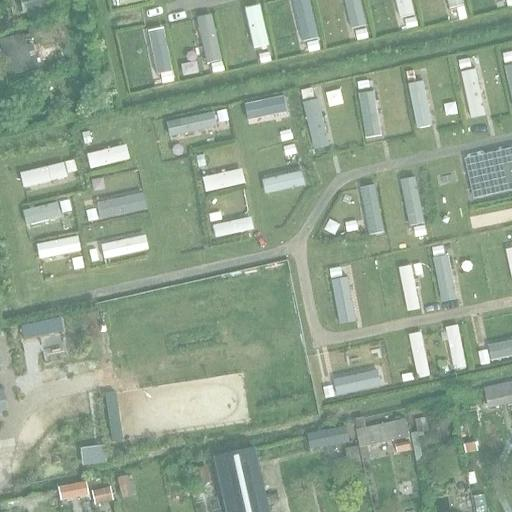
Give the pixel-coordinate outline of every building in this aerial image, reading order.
[(46,0),(20,0),(23,13),(49,8),(46,0)] [(318,37),(309,0),(294,0),(303,40),(318,37)] [(366,25),(360,0),(345,0),(352,28),(366,25)] [(415,14),(412,0),(397,0),(401,17),(415,14)] [(268,44),(259,4),(244,7),(253,47),(268,44)] [(463,7),(457,9),(460,21),(466,19),(463,7)] [(221,59),(211,13),(197,16),(207,62),(221,59)] [(415,18),(404,21),(406,30),(417,27),(415,18)] [(172,71),(163,27),(147,31),(157,74),(172,71)] [(459,38),(462,51),(505,40),(501,27),(459,38)] [(366,29),(355,31),(357,40),(368,38),(366,29)] [(22,35),(0,41),(0,43),(9,76),(32,70),(22,35)] [(317,40),(310,42),(313,54),(320,52),(317,40)] [(447,41),(408,49),(411,62),(450,54),(447,41)] [(511,52),(502,55),(504,64),(511,62),(511,52)] [(269,53),(258,56),(260,65),(271,62),(269,53)] [(350,60),(352,72),(401,67),(400,54),(350,60)] [(469,59),(458,62),(460,71),(471,68),(469,59)] [(221,63),(210,65),(213,75),(223,72),(221,63)] [(341,68),(325,70),(327,86),(343,83),(341,68)] [(413,71),(406,73),(408,84),(415,82),(413,71)] [(475,71),(461,74),(470,119),(485,116),(475,71)] [(170,72),(160,75),(162,84),(172,81),(170,72)] [(247,79),(249,92),(285,86),(283,73),(247,79)] [(368,81),(357,82),(358,90),(369,88),(368,81)] [(423,84),(408,87),(416,127),(431,125),(423,84)] [(311,85),(300,87),(302,96),(313,93),(311,85)] [(374,90),(359,93),(366,138),(381,135),(374,90)] [(287,112),(284,95),(244,102),(247,119),(287,112)] [(320,98),(304,102),(314,149),(330,146),(320,98)] [(178,100),(142,109),(146,124),(182,115),(178,100)] [(216,126),(213,110),(166,120),(170,136),(216,126)] [(226,110),(216,112),(219,123),(228,121),(226,110)] [(290,131),(279,133),(282,143),(292,140),(290,131)] [(130,141),(87,150),(90,166),(134,157),(130,141)] [(294,145),(283,148),(286,157),(296,154),(294,145)] [(153,163),(191,160),(190,147),(152,150),(153,163)] [(511,193),(511,150),(467,161),(475,202),(511,193)] [(227,169),(224,154),(177,163),(180,178),(227,169)] [(65,177),(62,161),(18,172),(22,187),(65,177)] [(73,161),(64,163),(66,174),(76,172),(73,161)] [(305,186),(302,170),(265,178),(268,194),(305,186)] [(423,222),(413,176),(399,179),(409,225),(423,222)] [(384,232),(375,184),(360,187),(370,234),(384,232)] [(143,193),(98,202),(101,218),(146,209),(143,193)] [(233,214),(230,198),(190,206),(194,222),(233,214)] [(69,200),(60,202),(62,213),(71,211),(69,200)] [(60,217),(56,201),(23,208),(26,225),(60,217)] [(95,209),(86,211),(88,221),(97,219),(95,209)] [(355,223),(343,226),(345,233),(357,230),(355,223)] [(424,227),(413,229),(415,238),(426,236),(424,227)] [(145,234),(100,244),(103,258),(148,249),(145,234)] [(328,237),(329,251),(364,249),(363,235),(328,237)] [(79,251),(76,236),(36,244),(39,259),(79,251)] [(497,281),(487,237),(475,240),(485,284),(497,281)] [(442,246),(432,248),(434,257),(444,255),(442,246)] [(96,250),(88,251),(91,262),(98,261),(96,250)] [(448,256),(433,259),(441,301),(456,298),(448,256)] [(80,258),(71,260),(73,270),(83,269),(80,258)] [(366,308),(378,305),(367,262),(355,265),(366,308)] [(420,264),(413,266),(416,277),(422,275),(420,264)] [(410,266),(398,268),(407,311),(419,309),(410,266)] [(340,268),(329,270),(331,280),(342,277),(340,268)] [(354,321),(346,279),(331,282),(339,324),(354,321)] [(59,318),(20,327),(23,341),(62,332),(59,318)] [(457,324),(444,327),(453,370),(466,367),(457,324)] [(422,332),(409,334),(418,379),(430,377),(422,332)] [(511,339),(489,344),(492,359),(511,354),(511,339)] [(487,350),(479,352),(481,362),(489,360),(487,350)] [(446,361),(439,363),(441,373),(448,372),(446,361)] [(380,385),(377,370),(333,379),(336,395),(380,385)] [(412,374),(401,376),(402,383),(413,380),(412,374)] [(332,386),(323,388),(325,399),(334,397),(332,386)] [(511,389),(505,391),(485,396),(488,409),(508,405),(511,403),(511,389)] [(426,418),(415,420),(417,432),(417,434),(429,432),(426,418)] [(355,420),(361,445),(362,448),(410,438),(406,419),(367,428),(365,419),(355,420)] [(344,429),(305,437),(308,451),(347,443),(344,429)] [(475,442),(463,444),(465,454),(477,451),(475,442)] [(411,452),(409,443),(394,446),(396,455),(411,452)] [(102,445),(78,448),(81,467),(105,464),(102,445)] [(361,445),(344,449),(349,469),(365,466),(365,464),(362,448),(361,445)] [(225,511),(267,511),(253,448),(213,457),(225,511)] [(440,464),(429,453),(417,465),(428,476),(440,464)] [(205,467),(189,471),(192,486),(208,483),(205,467)] [(126,476),(116,478),(121,499),(131,497),(126,476)] [(85,482),(58,487),(60,500),(88,495),(85,482)] [(108,488),(90,492),(94,507),(112,502),(108,488)]
